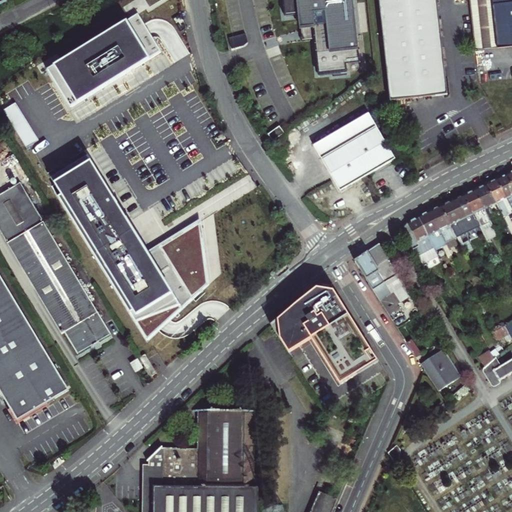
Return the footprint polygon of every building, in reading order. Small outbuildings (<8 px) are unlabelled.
[(277,0),(266,0),(266,21),(277,21),(277,0)] [(347,72),(346,64),(359,63),(352,0),(283,0),(285,17),(299,16),(301,42),(314,41),(318,75),(347,72)] [(435,0),(377,0),(389,100),(447,95),(435,0)] [(472,0),(479,52),(499,50),(493,0),(472,0)] [(511,48),(511,0),(493,0),(499,50),(511,48)] [(237,11),(222,13),(225,36),(240,34),(237,11)] [(137,15),(46,69),(70,109),(161,53),(137,15)] [(352,185),(372,173),(381,168),(395,160),(370,116),(315,148),(340,192),(352,185)] [(268,134),(272,141),(284,133),(279,126),(268,134)] [(91,162),(54,184),(62,196),(58,198),(147,342),(209,286),(200,222),(148,255),(91,162)] [(511,185),(507,175),(498,179),(511,208),(511,185)] [(511,214),(511,213),(511,212),(511,208),(498,179),(487,185),(496,204),(507,225),(511,222),(511,218),(511,216),(511,215),(511,214)] [(111,334),(21,182),(0,194),(0,230),(62,334),(65,332),(78,354),(111,334)] [(475,190),(485,209),(496,204),(487,185),(475,190)] [(496,232),(485,209),(475,190),(464,195),(480,226),(485,238),(496,232)] [(480,226),(464,195),(441,206),(450,226),(456,237),(456,238),(480,226)] [(429,212),(443,239),(444,242),(456,237),(450,226),(441,206),(429,212)] [(429,212),(418,217),(432,245),(440,242),(448,257),(451,256),(444,242),(443,239),(429,212)] [(432,245),(418,217),(413,220),(407,224),(400,231),(422,266),(438,258),(432,245)] [(358,267),(392,322),(403,315),(396,305),(410,296),(380,245),(367,254),(355,262),(358,267)] [(0,274),(0,392),(16,420),(69,389),(0,274)] [(379,359),(333,287),(316,283),(270,323),(290,353),(309,339),(341,385),(379,359)] [(504,327),(493,333),(497,340),(508,334),(504,327)] [(411,341),(406,344),(415,360),(420,356),(411,341)] [(461,379),(444,351),(419,366),(436,394),(461,379)] [(488,351),(478,357),(484,367),(493,359),(488,351)] [(145,355),(140,358),(151,377),(156,374),(145,355)] [(489,364),(500,381),(511,373),(511,359),(501,366),(496,358),(489,364)] [(139,359),(131,364),(136,372),(144,368),(139,359)] [(484,368),(494,385),(500,381),(489,364),(484,368)] [(437,409),(443,416),(449,410),(444,404),(437,409)] [(160,450),(147,463),(147,473),(141,473),(141,511),(258,511),(258,493),(256,494),(256,489),(251,489),(252,411),(199,410),(199,451),(160,450)] [(397,446),(388,453),(394,463),(399,460),(401,450),(397,446)] [(310,511),(332,511),(337,500),(319,492),(310,511)]
